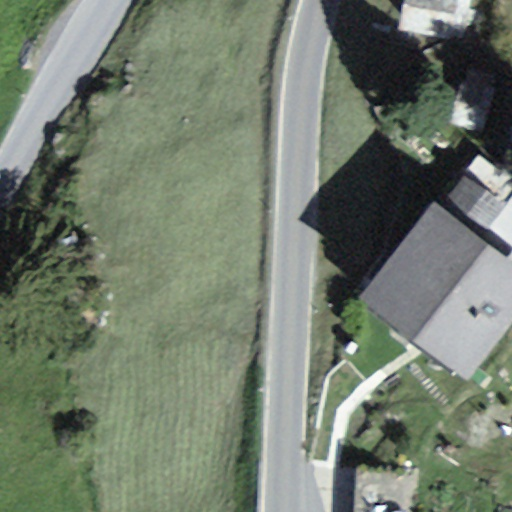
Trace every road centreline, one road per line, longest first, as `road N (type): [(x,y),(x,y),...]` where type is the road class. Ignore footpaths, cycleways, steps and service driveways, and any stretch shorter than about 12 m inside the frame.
road 1 (residential): [(324,0),(300,85),(287,511)]
road 2 (residential): [(0,193),(114,0)]
